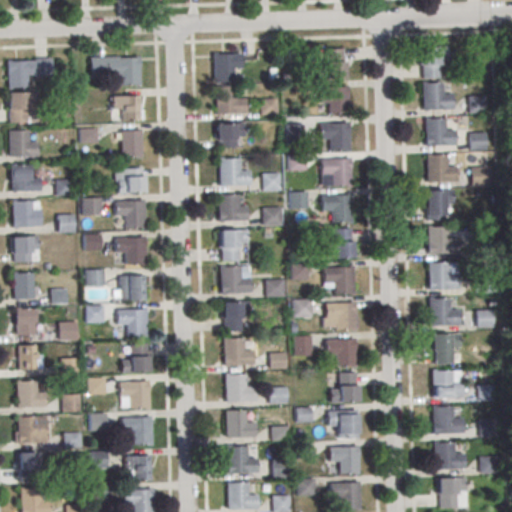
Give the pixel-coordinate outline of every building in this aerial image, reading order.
[(445,64),(445,46),(417,46),(417,77),(436,77),(436,64),(445,64)] [(343,48),(323,48),(323,77),(343,77),(343,48)] [(211,80),(231,80),(231,67),(239,67),(239,53),(210,54),(211,80)] [(106,57),(136,56),(137,84),(116,84),(116,72),(106,72),(106,57)] [(50,58),(5,58),(5,87),(26,87),(26,75),(50,75),(50,58)] [(418,85),(438,84),(439,95),(448,95),(448,111),(419,112),(418,85)] [(211,86),(232,85),(232,98),(242,98),(242,112),(212,113),(211,86)] [(314,89),(343,88),(344,114),(324,115),(323,103),(314,104),(314,89)] [(5,122),(30,122),(30,92),(5,92),(5,122)] [(108,95),(136,95),(137,120),(119,120),(118,108),(109,108),(108,95)] [(463,97),(481,96),(481,113),(463,114),(463,97)] [(258,114),(274,114),(274,98),(258,98),(258,114)] [(421,120),(441,120),(441,131),(451,131),(451,147),(422,148),(421,120)] [(214,123),(214,148),(231,148),(231,136),(241,136),(241,123),(214,123)] [(315,125),(344,124),(345,151),(325,151),(325,140),(315,140),(315,125)] [(77,128),(94,128),(94,142),(77,142),(77,128)] [(117,130),(138,129),(138,155),(118,155),(117,130)] [(5,132),(6,158),(34,158),(33,143),(25,143),(25,132),(5,132)] [(463,135),(481,134),(482,151),(464,151),(463,135)] [(284,156),(302,156),(302,173),(285,173),(284,156)] [(422,157),(442,156),(443,168),(452,167),(453,183),(423,185),(422,157)] [(215,158),(235,157),(236,170),(245,170),(246,184),(215,185),(215,158)] [(316,161),(346,160),(347,186),(327,187),(326,175),(317,176),(316,161)] [(7,167),(8,193),(36,193),(36,178),(27,179),(27,167),(7,167)] [(140,168),(112,168),(112,192),(140,192),(140,168)] [(465,169),(483,168),(484,185),(466,186),(465,169)] [(258,175),(276,175),(276,191),(258,192),(258,175)] [(52,181),(70,180),(70,197),(52,198),(52,181)] [(449,189),(422,189),(421,219),(440,219),(440,207),(449,207),(449,189)] [(214,193),(235,192),(235,205),(245,205),(245,219),(215,220),(214,193)] [(285,194),(303,193),(304,210),(286,211),(285,194)] [(318,197),(347,196),(348,223),(328,223),(328,212),(318,212),(318,197)] [(80,200),(98,199),(98,216),(80,217),(80,200)] [(110,200),(141,199),(141,227),(121,227),(120,215),(111,215),(110,200)] [(9,202),(9,229),(37,228),(37,214),(29,214),(28,202),(9,202)] [(259,210),(277,209),(278,226),(260,227),(259,210)] [(53,217),(71,217),(72,233),(54,234),(53,217)] [(350,258),(350,228),(330,228),(330,241),(324,241),(324,258),(350,258)] [(423,228),(443,228),(444,239),(453,239),(454,255),(424,256),(423,228)] [(236,260),(236,245),(244,245),(244,229),(215,229),(215,260),(236,260)] [(37,261),(37,235),(9,236),(9,261),(37,261)] [(80,236),(98,235),(98,252),(81,252),(80,236)] [(111,236),(141,235),(142,263),(122,264),(121,251),(112,251),(111,236)] [(469,242),(487,242),(487,259),(469,259),(469,242)] [(216,265),(237,264),(237,277),(247,277),(247,291),(217,292),(216,265)] [(424,265),(444,264),(445,275),(454,275),(455,291),(425,292),(424,265)] [(286,265),(304,265),(305,282),(287,282),(286,265)] [(320,269),(349,268),(350,295),(330,295),(330,283),(320,284),(320,269)] [(83,270),(101,270),(101,287),(83,287),(83,270)] [(32,272),(11,272),(11,298),(32,298),(32,272)] [(142,299),(142,275),(113,275),(113,299),(142,299)] [(469,278),(487,278),(487,294),(469,295),(469,278)] [(261,281),(279,280),(280,297),(262,298),(261,281)] [(65,288),(47,288),(47,302),(65,302),(65,288)] [(425,301),(445,300),(446,311),(455,311),(455,327),(426,328),(425,301)] [(218,301),(218,330),(239,330),(239,301),(218,301)] [(290,301),(307,301),(308,318),(290,318),(290,301)] [(322,305),(351,304),(352,330),(332,331),(332,319),(322,319),(322,305)] [(82,308),(99,307),(100,324),(82,324),(82,308)] [(11,334),(33,334),(33,308),(11,308),(11,334)] [(113,309),(143,308),(144,335),(123,336),(123,323),(113,324),(113,309)] [(471,313),(489,312),(489,329),(471,330),(471,313)] [(56,324),(74,323),(74,340),(56,341),(56,324)] [(428,333),(428,362),(447,362),(447,345),(456,345),(456,333),(428,333)] [(290,354),(308,354),(308,335),(290,335),(290,354)] [(220,337),(241,337),(241,349),(251,349),(251,363),(221,364),(220,337)] [(322,341),(351,340),(352,367),(332,367),(331,356),(322,356),(322,341)] [(146,372),(146,343),(127,343),(127,354),(118,354),(118,372),(146,372)] [(15,345),(15,368),(37,368),(37,345),(15,345)] [(266,352),(266,367),(283,367),(283,352),(266,352)] [(57,360),(75,359),(75,376),(57,377),(57,360)] [(429,397),(458,397),(458,370),(429,370),(429,397)] [(328,401),(356,401),(356,372),(336,372),(336,385),(328,385),(328,401)] [(222,374),(243,373),(243,386),(252,386),(253,400),(223,401),(222,374)] [(84,379),(102,379),(102,395),(84,396),(84,379)] [(115,381),(145,380),(146,407),(126,408),(125,395),(116,396),(115,381)] [(14,383),(14,409),(42,408),(42,394),(33,394),(33,382),(14,383)] [(472,386),(490,386),(491,402),(473,403),(472,386)] [(265,389),(283,388),(283,405),(265,405),(265,389)] [(58,397),(76,396),(77,413),(59,413),(58,397)] [(309,421),(309,406),(293,406),(293,421),(309,421)] [(428,409),(449,408),(449,420),(458,419),(459,435),(429,436),(428,409)] [(222,410),(242,409),(243,422),(252,422),(253,436),(222,437),(222,410)] [(324,413),(353,412),(354,438),(334,439),(334,427),(325,428),(324,413)] [(45,415),(14,415),(14,442),(45,442),(45,415)] [(86,415),(103,415),(104,431),(86,432),(86,415)] [(118,417),(148,416),(149,443),(128,444),(128,431),(118,432),(118,417)] [(475,422),(493,421),(493,438),(475,438),(475,422)] [(285,426),(268,426),(268,439),(285,439),(285,426)] [(60,434),(78,433),(79,450),(61,451),(60,434)] [(430,444),(450,444),(451,455),(460,455),(460,471),(431,472),(430,444)] [(224,446),(244,445),(245,458),(254,457),(255,472),(224,472),(224,446)] [(325,449),(354,448),(355,474),(335,475),(335,463),(326,463),(325,449)] [(18,473),(38,473),(38,452),(18,452),(18,473)] [(86,452),(104,452),(105,469),(87,469),(86,452)] [(123,480),(148,480),(148,455),(123,455),(123,480)] [(475,458),(492,458),(493,474),(475,475),(475,458)] [(269,462),(287,461),(287,478),(269,478),(269,462)] [(463,507),(463,477),(433,477),(433,507),(463,507)] [(293,480),(311,479),(312,496),(294,497),(293,480)] [(224,482),(245,481),(245,494),(255,494),(255,508),(225,509),(224,482)] [(327,484),(356,484),(357,510),(337,511),(336,499),(327,499),(327,484)] [(107,502),(107,485),(90,485),(90,502),(107,502)] [(120,489),(150,488),(150,511),(130,511),(130,503),(120,504),(120,489)] [(18,490),(18,511),(46,511),(46,501),(37,502),(37,490),(18,490)] [(268,511),(268,497),(286,496),(286,511),(268,511)]
